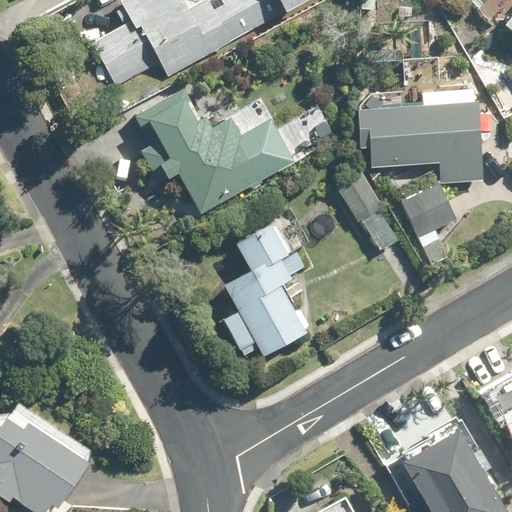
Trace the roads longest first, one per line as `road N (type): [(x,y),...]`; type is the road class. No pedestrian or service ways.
road 1 (residential): [(0,89),(181,409),(207,470)]
road 2 (residential): [(511,292),(207,470)]
road 3 (unknown): [(18,59),(126,0)]
